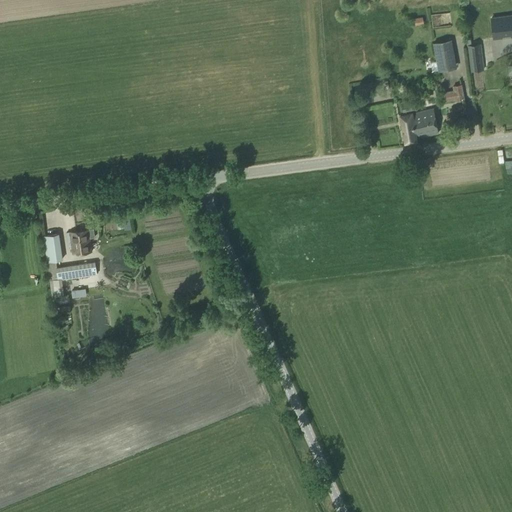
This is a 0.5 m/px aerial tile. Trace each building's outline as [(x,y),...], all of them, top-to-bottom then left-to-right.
[(424,16),(415,18),(416,22),(415,22),(416,25),(425,23),(424,16)] [(511,16),(488,19),(490,40),(511,37),(511,16)] [(453,39),(434,42),(438,66),(457,64),(453,39)] [(481,45),(468,46),(471,71),(484,69),(481,45)] [(464,99),(461,85),(453,86),(454,91),(445,92),(447,101),(456,100),(456,101),(464,99)] [(415,99),(402,102),(404,113),(418,110),(415,99)] [(412,112),(400,114),(406,142),(417,140),(416,137),(438,133),(433,108),(412,113),(412,112)] [(70,233),(67,233),(69,248),(72,247),(73,254),(92,251),(90,238),(94,238),(93,230),(88,231),(88,229),(69,232),(70,233)] [(59,233),(44,236),(45,247),(48,261),(63,259),(61,245),(59,233)] [(94,262),(57,268),(59,280),(96,274),(94,262)]
